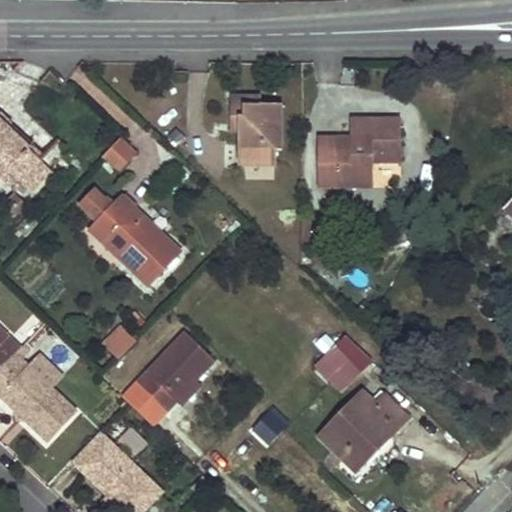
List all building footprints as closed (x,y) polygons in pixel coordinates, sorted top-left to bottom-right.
[(260,97),(231,97),(231,132),(239,131),(239,106),(261,106),(260,97)] [(261,106),(239,106),(239,131),(239,162),(277,162),(278,149),(282,148),(283,106),(261,106)] [(353,138),(338,138),(339,186),(375,187),(375,163),(402,162),(402,120),(360,121),(361,138),(353,138)] [(360,121),(353,120),(353,138),(361,138),(360,121)] [(0,130),(0,167),(6,174),(19,186),(23,181),(32,190),(45,177),(43,169),(39,165),(42,161),(7,128),(3,133),(0,130)] [(135,155),(119,141),(102,159),(118,174),(135,155)] [(106,199),(118,192),(108,175),(97,181),(106,199)] [(180,253),(122,198),(101,220),(112,231),(102,242),(120,259),(136,273),(149,286),(180,253)] [(112,231),(101,220),(91,231),(102,242),(112,231)] [(117,322),(99,344),(118,359),(137,338),(117,322)] [(23,352),(0,329),(0,376),(18,358),(23,352)] [(186,333),(137,384),(166,412),(215,361),(186,333)] [(375,362),(348,334),(326,356),(333,364),(324,373),(342,393),(375,362)] [(333,364),(326,356),(317,366),(324,373),(333,364)] [(78,414),(18,358),(0,376),(0,403),(3,400),(19,415),(28,415),(29,424),(50,444),(78,414)] [(506,400),(479,373),(459,392),(486,419),(506,400)] [(376,406),(363,395),(322,437),(357,472),(409,419),(386,397),(376,406)] [(29,424),(28,415),(19,415),(20,424),(29,424)] [(148,511),(164,496),(102,437),(81,459),(76,464),(107,494),(110,491),(116,497),(113,500),(108,505),(115,511),(148,511)] [(116,497),(110,491),(107,494),(113,500),(116,497)]
